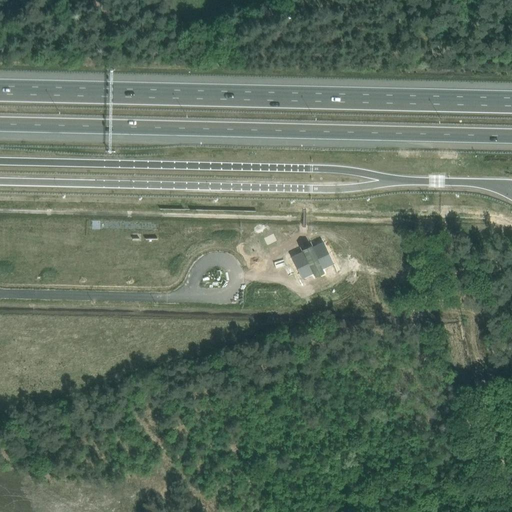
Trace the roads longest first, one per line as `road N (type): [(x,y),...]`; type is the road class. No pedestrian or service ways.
road 1 (motorway): [(0,125),(511,138)]
road 2 (motorway): [(511,101),(0,89)]
road 3 (motorway): [(0,162),(312,169),(383,180)]
road 4 (motorway): [(0,181),(329,189),(383,180)]
road 5 (track): [(498,511),(452,330)]
